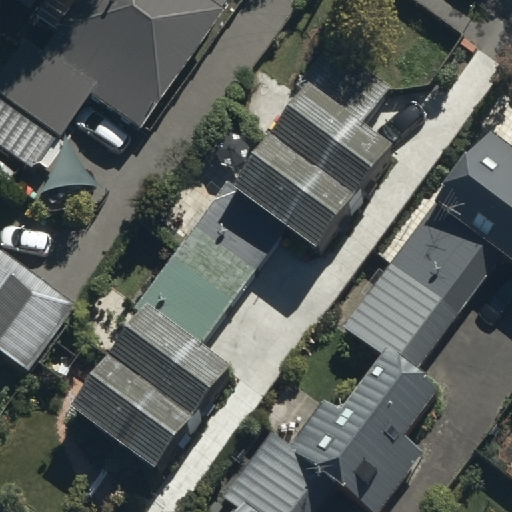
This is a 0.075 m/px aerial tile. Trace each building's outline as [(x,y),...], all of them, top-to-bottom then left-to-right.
[(24,48),(0,81),(0,160),(38,187),(91,112),(141,148),(232,20),(203,0),(105,0),(56,70),(24,48)] [(155,308),(81,410),(166,471),(241,368),(202,340),(285,225),(324,254),(402,146),(367,121),(413,58),(355,16),(242,172),(229,162),(134,293),(155,308)] [(511,156),(500,147),(351,344),(416,393),(504,277),(511,283),(511,156)] [(0,367),(28,387),(75,322),(0,267),(0,367)] [(332,511),(333,511),(394,511),(427,465),(412,454),(437,419),(388,385),(353,435),(330,420),(299,465),(274,447),(228,511),(332,511)]
